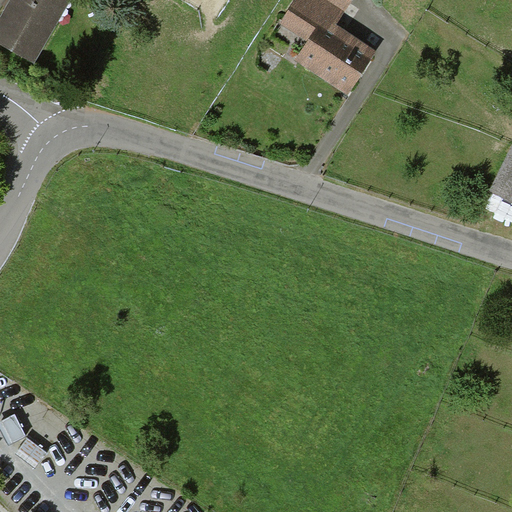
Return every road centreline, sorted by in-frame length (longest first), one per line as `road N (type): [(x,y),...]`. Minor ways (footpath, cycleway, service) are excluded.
road 1 (unclassified): [(0,222),(42,147),(88,125),(511,254)]
road 2 (unknown): [(133,511),(0,411)]
